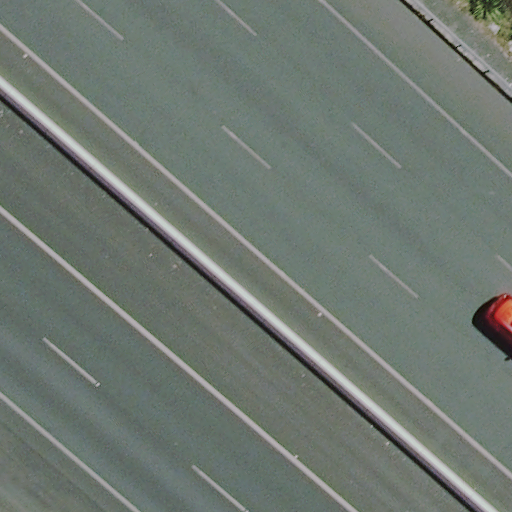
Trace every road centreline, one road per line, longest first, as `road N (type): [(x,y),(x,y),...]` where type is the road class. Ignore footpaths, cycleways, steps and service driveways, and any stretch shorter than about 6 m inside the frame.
road 1 (motorway): [(248,143),(511,381)]
road 2 (motorway): [(244,511),(0,301)]
road 3 (motorway): [(83,0),(248,143)]
road 4 (motorway): [(104,0),(248,143)]
